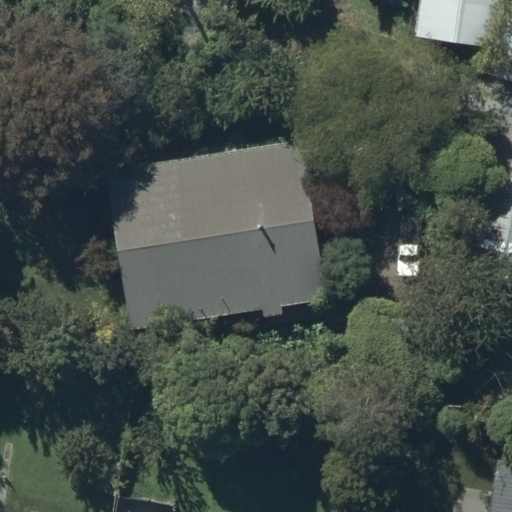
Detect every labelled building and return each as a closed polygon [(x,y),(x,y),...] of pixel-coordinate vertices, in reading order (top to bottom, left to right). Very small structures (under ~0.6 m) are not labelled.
[(21,0),(21,4),(143,22),(145,0),(21,0)] [(417,0),(412,29),(484,42),(491,0),(417,0)] [(511,0),(510,0),(499,71),(511,72),(511,0)] [(298,118),(103,147),(126,305),(258,286),(259,292),(277,290),(277,283),(322,277),(298,118)] [(511,281),(511,173),(477,168),(461,274),(511,281)] [(432,308),(370,298),(357,385),(419,394),(432,308)] [(511,511),(511,456),(498,454),(488,511),(511,511)]
